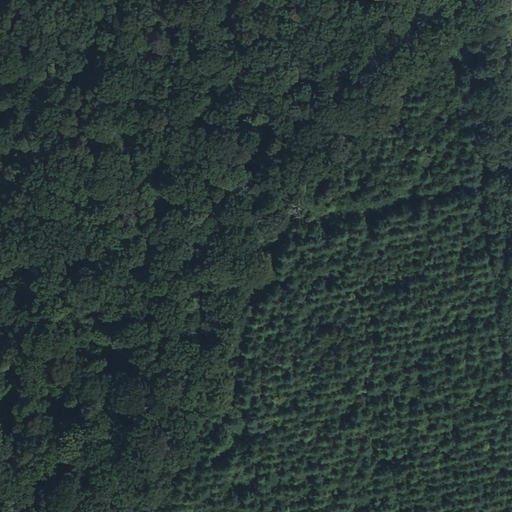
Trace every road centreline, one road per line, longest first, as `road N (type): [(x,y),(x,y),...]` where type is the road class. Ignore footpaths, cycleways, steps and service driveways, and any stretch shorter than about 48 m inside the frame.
road 1 (track): [(469,0),(481,174),(0,262)]
road 2 (track): [(481,174),(511,366)]
